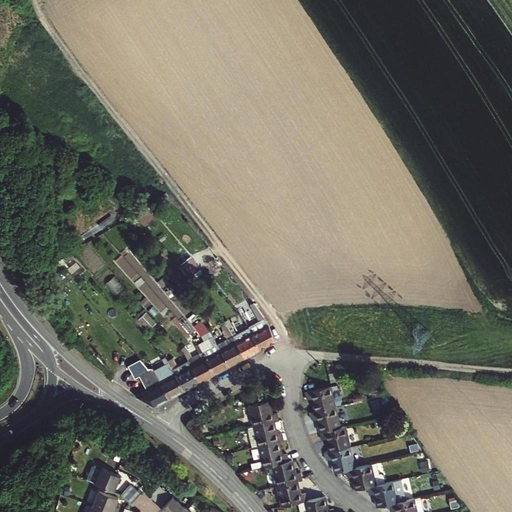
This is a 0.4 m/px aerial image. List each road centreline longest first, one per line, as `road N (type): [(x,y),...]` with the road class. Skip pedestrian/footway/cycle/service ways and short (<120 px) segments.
road 1 (residential): [(163,431),(205,390),(280,358),(290,367),(293,417),(312,461),(366,511)]
road 2 (tertiary): [(163,431),(75,364),(18,304)]
road 3 (tertiary): [(251,511),(163,431)]
